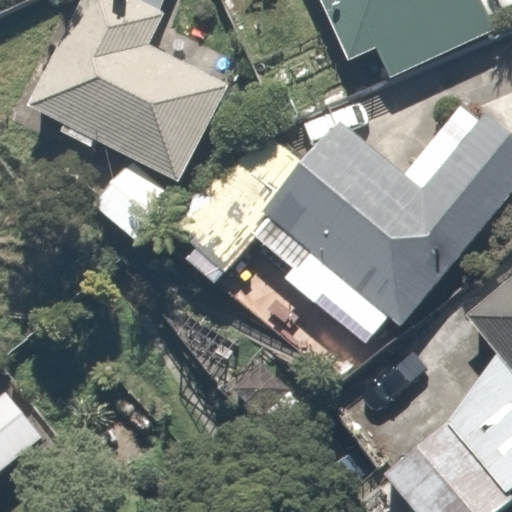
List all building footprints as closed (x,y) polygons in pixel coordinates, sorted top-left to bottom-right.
[(91,0),(33,110),(68,129),(60,143),(93,161),(101,147),(182,190),(250,62),(164,16),(169,0),(91,0)] [(511,0),(326,0),(357,64),(379,53),(390,78),(511,23),(511,0)] [(405,180),(339,127),(264,221),(272,227),(258,245),(297,276),(311,259),(335,277),(321,295),(376,339),(390,322),(407,335),(511,202),(511,145),(463,107),(405,180)] [(175,201),(131,170),(97,218),(142,248),(175,201)] [(511,282),(463,320),(497,365),(389,482),(411,511),(501,511),(511,504),(511,282)] [(420,335),(326,405),(387,476),(471,384),(420,335)] [(0,495),(57,446),(12,394),(0,404),(0,495)]
